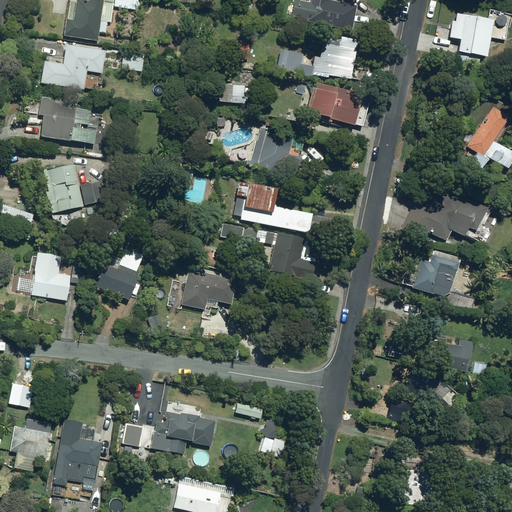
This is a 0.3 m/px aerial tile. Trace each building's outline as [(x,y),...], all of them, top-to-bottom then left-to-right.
[(63,36),(97,42),(98,32),(105,34),(107,22),(110,23),(112,7),(141,12),(143,0),(113,0),(113,4),(103,2),(103,0),(88,0),(88,1),(79,0),(75,0),(76,2),(71,1),(68,19),(66,19),(63,36)] [(306,22),(352,31),(357,6),(329,0),(328,0),(310,0),(310,3),(296,0),(294,0),(291,17),(307,20),(306,22)] [(248,13),(264,16),(266,7),(250,3),(248,13)] [(457,52),(486,57),(494,20),(456,13),(455,21),(452,20),(448,38),(459,40),(457,52)] [(312,74),(350,81),(357,40),(329,35),(327,45),(323,44),(320,58),(315,57),(312,74)] [(229,60),(248,60),(248,41),(229,41),(229,60)] [(39,83),(83,91),(86,72),(101,75),(104,52),(64,45),(61,65),(43,62),(39,83)] [(120,69),(140,73),(143,55),(123,51),(120,69)] [(306,112),(353,127),(362,96),(315,82),(306,112)] [(218,103),(243,104),(244,85),(219,84),(218,103)] [(40,137),(93,145),(95,132),(79,130),(80,126),(87,126),(89,111),(74,109),(75,103),(40,98),(38,115),(42,116),(40,137)] [(163,113),(174,113),(175,104),(164,103),(163,113)] [(469,163),(480,171),(488,158),(506,170),(511,161),(511,153),(493,141),(510,117),(493,106),(480,125),(471,119),(456,142),(469,150),(470,148),(477,152),(469,163)] [(274,170),(296,176),(301,159),(287,155),(293,136),(260,126),(249,167),(273,174),(274,170)] [(217,132),(203,131),(201,143),(215,144),(217,132)] [(83,206),(78,185),(73,165),(42,172),(46,192),(44,193),(49,214),(83,206)] [(176,183),(190,185),(193,168),(178,166),(176,183)] [(101,181),(78,185),(83,206),(106,201),(101,181)] [(230,219),(326,238),(329,219),(272,207),(276,190),(238,183),(230,219)] [(464,235),(483,246),(491,231),(482,226),(489,214),(485,212),(486,210),(441,186),(428,211),(413,204),(400,230),(423,241),(427,233),(445,242),(450,231),(462,238),(464,235)] [(111,220),(117,227),(125,221),(119,214),(111,220)] [(309,290),(338,296),(342,275),(313,268),(314,263),(303,261),(308,240),(277,233),(276,236),(222,224),(219,237),(241,242),(242,239),(274,245),(268,272),(311,281),(309,290)] [(201,266),(218,270),(223,253),(206,248),(201,266)] [(413,287),(442,297),(448,294),(460,258),(433,249),(428,261),(421,259),(413,287)] [(95,287),(127,301),(136,279),(143,282),(152,261),(129,251),(121,270),(105,263),(95,287)] [(31,296),(65,301),(70,276),(57,274),(60,258),(37,254),(34,272),(35,272),(31,296)] [(71,283),(84,285),(87,264),(74,262),(71,283)] [(181,306),(215,313),(217,302),(230,305),(236,280),(205,273),(204,275),(188,272),(181,306)] [(404,312),(418,315),(420,304),(405,302),(404,312)] [(159,314),(144,317),(147,331),(162,328),(159,314)] [(430,363),(462,370),(463,365),(466,366),(471,339),(457,336),(456,343),(443,340),(443,336),(436,335),(430,363)] [(477,374),(484,375),(486,365),(474,362),(473,368),(477,374)] [(400,387),(438,420),(450,406),(447,404),(451,400),(446,396),(451,389),(443,382),(438,388),(427,378),(423,383),(412,374),(400,387)] [(468,382),(468,393),(484,393),(484,382),(468,382)] [(7,404),(29,408),(32,389),(10,385),(7,404)] [(387,418),(411,424),(416,403),(391,398),(387,418)] [(150,449),(183,455),(185,443),(209,447),(215,422),(199,419),(199,417),(186,414),(186,415),(180,414),(180,416),(165,413),(163,423),(156,422),(154,432),(153,432),(150,449)] [(121,444),(138,448),(143,427),(125,424),(121,444)] [(9,452),(45,459),(50,434),(13,427),(9,452)] [(51,497),(62,499),(64,487),(66,488),(67,480),(80,483),(79,488),(82,489),(80,496),(90,498),(93,480),(94,481),(101,444),(61,436),(52,483),(48,482),(47,489),(52,490),(51,497)] [(264,453),(281,458),(286,443),(274,439),(273,441),(268,439),(264,453)] [(357,471),(373,472),(375,456),(360,454),(357,471)] [(394,504),(441,507),(443,473),(399,470),(398,482),(395,482),(394,504)] [(216,511),(220,494),(218,493),(220,483),(200,479),(198,489),(178,484),(173,509),(187,511),(216,511)] [(354,499),(375,503),(378,490),(357,486),(354,499)]
